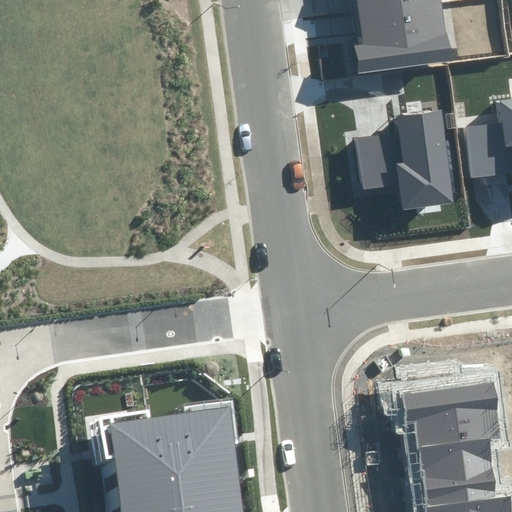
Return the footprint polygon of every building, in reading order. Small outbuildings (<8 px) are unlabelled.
[(444,0),(355,0),(362,43),(354,44),(358,73),(453,59),(444,0)] [(511,99),(500,101),(502,124),(465,129),(471,179),(511,173),(511,99)] [(401,210),(455,202),(442,111),(396,117),(399,133),(357,138),(364,189),(398,185),(401,210)] [(511,511),(511,509),(510,497),(495,499),(487,439),(503,437),(496,382),(401,394),(405,424),(417,423),(428,511),(511,511)] [(241,511),(227,407),(110,422),(121,511),(241,511)]
